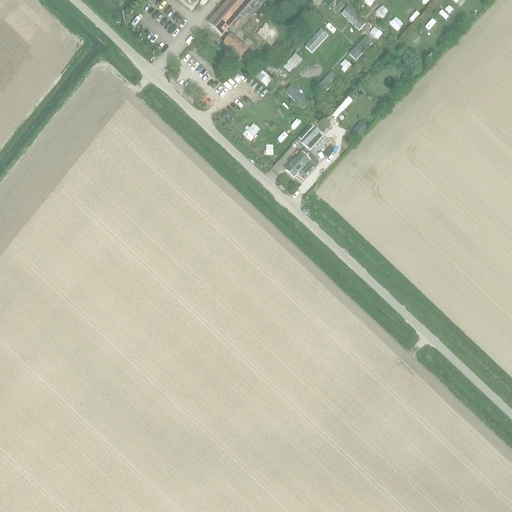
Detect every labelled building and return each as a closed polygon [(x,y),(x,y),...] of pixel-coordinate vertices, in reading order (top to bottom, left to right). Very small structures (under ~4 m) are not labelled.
[(178,0),(192,11),(201,0),(178,0)] [(267,0),(231,0),(209,26),(227,41),(224,45),(240,59),(247,51),(234,39),(267,0)] [(336,0),(328,8),(336,16),(344,8),(336,0)] [(290,75),(302,61),(296,55),(283,69),(290,75)] [(264,68),(271,75),(278,67),(271,61),(264,68)] [(254,77),(266,87),(272,80),(260,70),(254,77)] [(316,129),(302,145),(309,152),(324,136),(316,129)] [(294,179),(299,173),(304,178),(315,166),(302,154),(286,171),(294,179)]
